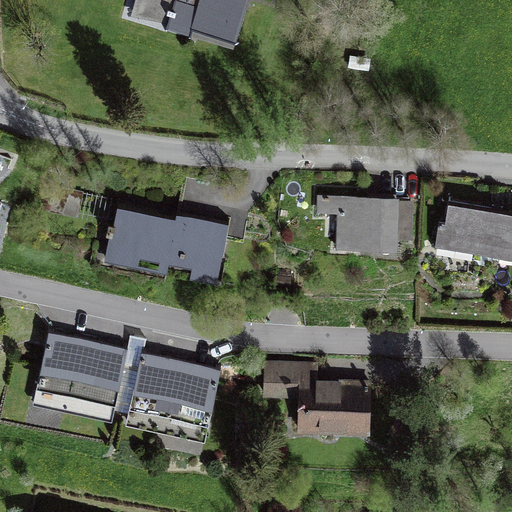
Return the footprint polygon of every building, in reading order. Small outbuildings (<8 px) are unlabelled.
[(134,0),(130,15),(166,27),(165,31),(189,38),(192,29),(235,41),(246,0),(134,0)] [(395,197),(320,196),(319,211),(340,212),(338,247),(369,248),(369,245),(394,246),(394,230),(395,200),(395,197)] [(106,234),(99,232),(93,258),(216,281),(231,208),(188,199),(185,212),(118,198),(113,224),(108,223),(106,234)] [(395,200),(394,230),(409,230),(410,200),(395,200)] [(438,221),(435,245),(511,256),(511,214),(501,213),(502,206),(492,204),(491,207),(448,200),(445,222),(438,221)] [(122,372),(128,343),(49,326),(43,355),(122,372)] [(215,392),(221,363),(143,346),(136,375),(215,392)] [(116,399),(122,372),(43,355),(37,382),(116,399)] [(265,362),(264,392),(299,394),(298,428),(368,430),(370,382),(315,380),(316,364),(265,362)] [(215,392),(136,375),(130,402),(209,419),(215,392)] [(112,416),(116,399),(37,382),(34,399),(112,416)] [(205,436),(209,419),(130,402),(127,420),(205,436)]
